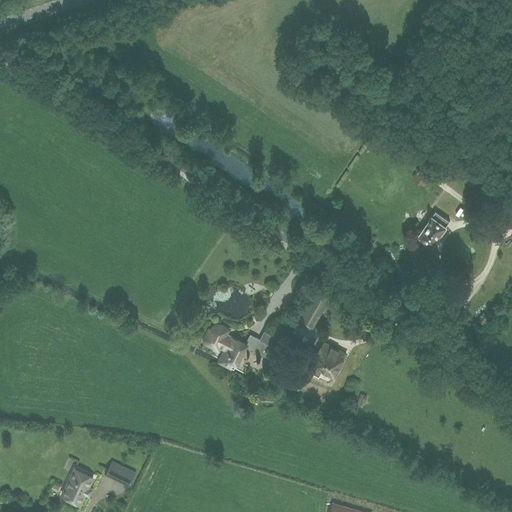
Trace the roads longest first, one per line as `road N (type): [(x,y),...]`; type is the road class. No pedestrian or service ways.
road 1 (unclassified): [(511,394),(22,60),(0,63)]
road 2 (track): [(499,234),(459,224),(436,247),(457,314)]
road 3 (track): [(441,347),(497,236),(511,231)]
